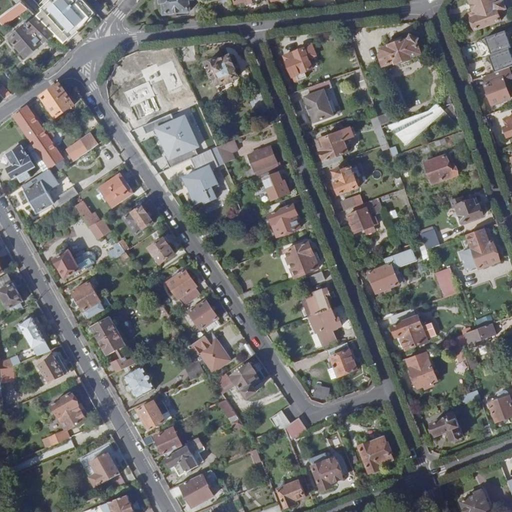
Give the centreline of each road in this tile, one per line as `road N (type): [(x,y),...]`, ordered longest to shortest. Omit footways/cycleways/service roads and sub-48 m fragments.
road 1 (unclassified): [(77,63),(309,409),(388,387)]
road 2 (unclassified): [(388,387),(249,26)]
road 3 (residential): [(0,210),(166,511)]
road 4 (unclassified): [(511,232),(429,3)]
road 5 (tertiary): [(249,26),(429,3)]
road 6 (tertiary): [(103,44),(249,26)]
